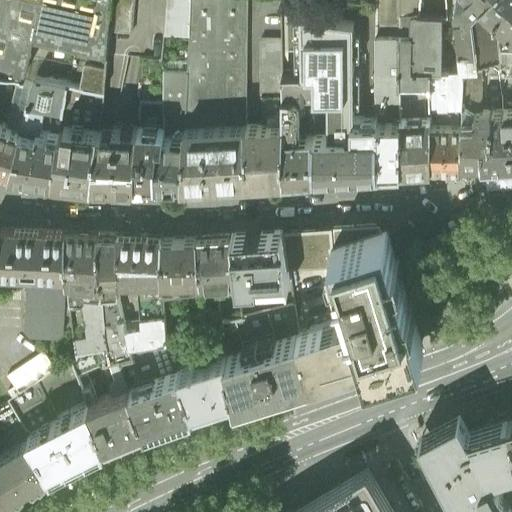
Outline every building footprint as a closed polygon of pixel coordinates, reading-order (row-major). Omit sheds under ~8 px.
[(0,0),(0,64),(19,70),(27,72),(35,31),(90,43),(87,54),(78,52),(73,77),(105,83),(107,63),(108,48),(107,48),(109,24),(111,0),(0,0)] [(136,0),(134,26),(109,24),(107,48),(108,48),(116,49),(136,50),(144,51),(162,53),(165,28),(167,0),(136,0)] [(136,0),(111,0),(109,24),(134,26),(136,0)] [(167,0),(165,28),(190,29),(191,0),(167,0)] [(247,0),(191,0),(190,29),(189,67),(183,177),(248,174),(247,118),(247,116),(247,0)] [(457,0),(455,0),(461,54),(462,54),(480,52),(479,45),(474,0),(457,0)] [(511,0),(474,0),(479,45),(511,45),(511,0)] [(376,6),(300,4),(301,66),(316,66),(316,91),(327,91),(327,122),(327,129),(313,129),(313,170),(345,168),(377,166),(403,164),(401,113),(401,106),(377,107),(376,6)] [(414,9),(399,6),(400,16),(400,17),(400,82),(400,83),(401,106),(401,113),(431,111),(431,103),(429,66),(442,65),(442,12),(419,10),(419,8),(414,8),(414,9)] [(282,18),(260,18),(262,117),(247,118),(248,174),(286,172),(284,91),(285,66),(282,18)] [(90,43),(35,31),(27,72),(19,70),(6,120),(21,126),(35,71),(69,77),(73,77),(78,52),(87,54),(90,43)] [(480,52),(462,54),(463,64),(463,102),(463,107),(475,107),(475,105),(482,105),(482,65),(482,62),(482,52),(480,52)] [(503,63),(482,62),(482,65),(482,105),(482,106),(491,106),(491,105),(506,105),(503,63)] [(463,65),(449,67),(448,65),(442,65),(429,66),(431,103),(463,102),(463,65)] [(189,67),(165,66),(165,86),(164,99),(164,109),(175,109),(174,133),(164,132),(164,136),(159,136),(157,154),(156,179),(183,177),(189,67)] [(313,129),(299,129),(300,93),(299,91),(316,91),(316,66),(301,66),(285,66),(284,91),(286,172),(313,170),(313,129)] [(69,77),(35,71),(21,126),(37,129),(38,125),(42,126),(46,102),(63,105),(65,94),(69,77)] [(463,102),(431,103),(431,111),(431,120),(462,120),(463,107),(463,102)] [(511,104),(506,105),(491,105),(491,106),(491,137),(482,137),(482,162),(511,160),(511,104)] [(491,106),(482,106),(482,105),(475,105),(475,107),(463,107),(462,120),(462,163),(482,162),(482,137),(491,137),(491,106)] [(431,111),(401,113),(403,164),(431,163),(431,120),(431,111)] [(0,118),(0,162),(11,167),(21,126),(6,120),(0,118)] [(100,123),(62,118),(60,128),(55,174),(93,179),(98,131),(99,131),(100,123)] [(462,120),(431,120),(431,163),(462,163),(462,120)] [(139,123),(114,121),(114,124),(107,124),(100,123),(99,131),(98,131),(93,179),(102,179),(135,179),(139,123)] [(164,123),(139,121),(139,123),(135,179),(156,179),(157,154),(159,136),(164,136),(164,132),(164,123)] [(42,126),(38,125),(37,129),(21,126),(11,167),(55,174),(60,128),(42,126)] [(225,225),(234,225),(235,239),(259,238),(259,226),(259,214),(225,216),(225,225)] [(422,339),(413,310),(403,279),(387,224),(379,226),(378,221),(331,224),(332,236),(338,256),(354,306),(352,311),(351,312),(299,329),(312,371),(368,354),(369,355),(422,339)] [(0,264),(0,266),(38,268),(67,270),(67,226),(8,223),(2,223),(2,226),(0,225),(0,252),(1,253),(0,264)] [(332,236),(331,224),(326,225),(284,227),(289,258),(328,256),(338,256),(332,236)] [(73,226),(67,226),(67,270),(71,302),(84,300),(87,331),(74,333),(76,348),(104,343),(108,343),(106,335),(106,329),(102,287),(99,228),(83,227),(73,226)] [(119,229),(99,228),(102,287),(106,329),(106,335),(108,343),(104,343),(106,351),(104,352),(104,358),(119,354),(133,351),(131,338),(125,315),(120,294),(119,275),(119,229)] [(139,275),(139,284),(163,283),(162,277),(163,232),(119,229),(119,275),(139,275)] [(231,230),(197,232),(201,279),(212,278),(238,275),(231,230)] [(201,279),(197,232),(163,232),(162,277),(188,277),(188,280),(201,279)] [(65,325),(65,309),(72,309),(71,302),(67,270),(38,268),(39,275),(33,274),(27,280),(25,323),(31,329),(58,331),(65,325)] [(201,279),(206,328),(222,326),(221,316),(220,283),(213,284),(212,278),(201,279)] [(163,283),(139,284),(142,312),(164,310),(163,291),(163,283)] [(222,326),(227,350),(299,329),(295,299),(221,316),(222,326)] [(167,334),(164,310),(142,312),(125,315),(131,338),(167,334)] [(299,329),(227,350),(237,394),(280,381),(312,371),(299,329)] [(133,351),(119,354),(130,382),(179,365),(167,334),(131,338),(133,351)] [(8,367),(20,386),(32,378),(56,361),(45,343),(8,367)] [(106,351),(104,343),(76,348),(70,352),(78,370),(104,358),(104,352),(106,351)] [(227,350),(179,366),(195,407),(215,401),(237,394),(227,350)] [(41,382),(46,394),(80,377),(80,375),(78,370),(70,352),(56,361),(32,378),(35,384),(41,382)] [(130,382),(146,424),(161,419),(179,412),(195,407),(179,366),(179,365),(130,382)] [(80,377),(89,398),(107,440),(126,432),(146,424),(130,382),(123,367),(110,372),(117,388),(97,396),(87,372),(80,375),(80,377)] [(57,414),(46,394),(41,382),(35,384),(32,378),(20,386),(9,393),(53,467),(74,456),(107,440),(89,398),(57,414)] [(53,467),(9,393),(0,396),(0,425),(6,435),(0,438),(0,500),(15,488),(53,467)] [(461,412),(422,432),(464,511),(511,511),(511,425),(509,415),(469,427),(461,412)] [(292,507),(282,511),(395,511),(371,471),(315,504),(312,499),(306,502),(299,506),(302,510),(298,511),(296,511),(293,507),(292,507)]
